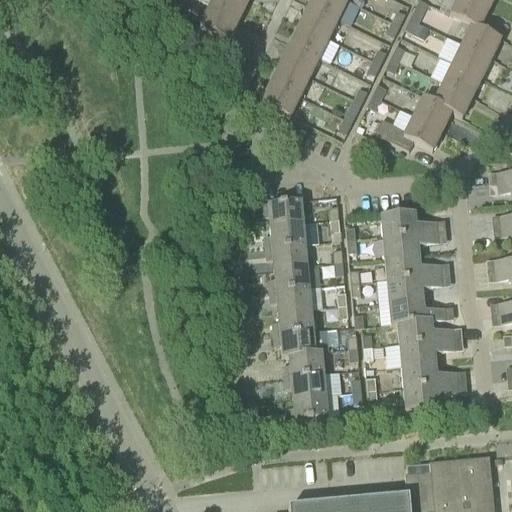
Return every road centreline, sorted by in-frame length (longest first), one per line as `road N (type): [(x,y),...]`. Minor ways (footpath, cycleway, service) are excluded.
road 1 (tertiary): [(156,511),(0,208)]
road 2 (residential): [(483,403),(456,173)]
road 3 (residential): [(258,159),(369,185),(456,173)]
